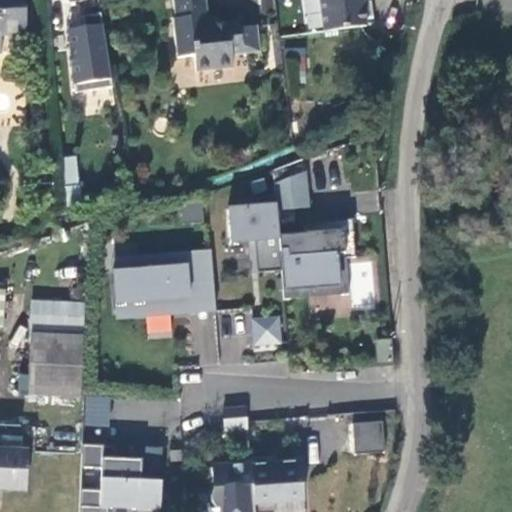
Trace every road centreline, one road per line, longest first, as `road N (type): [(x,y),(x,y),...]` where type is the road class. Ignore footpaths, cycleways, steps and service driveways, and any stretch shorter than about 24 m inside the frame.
road 1 (unclassified): [(446,0),(416,99),(408,178),(418,386)]
road 2 (residential): [(418,386),(207,382)]
road 3 (unclassified): [(418,386),(412,471),(399,511)]
